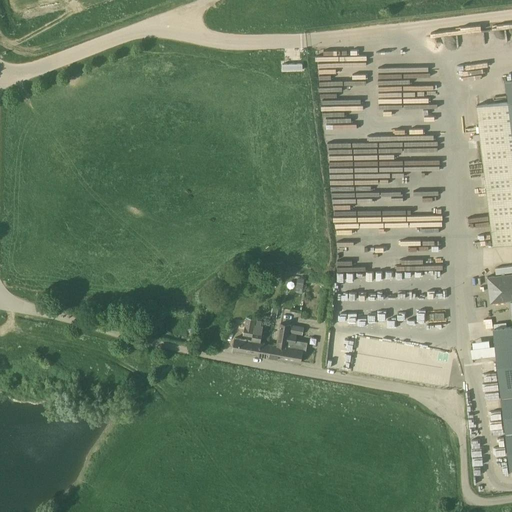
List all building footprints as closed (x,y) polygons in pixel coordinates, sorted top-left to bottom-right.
[(511,80),(506,81),(508,101),(477,105),(493,244),(511,241),(511,273),(487,276),(490,302),(510,300),(511,313),(511,326),(493,328),(506,433),(510,469),(511,468),(511,80)] [(353,92),(353,102),(367,102),(367,92),(353,92)] [(409,268),(443,268),(443,257),(409,257),(409,268)] [(430,320),(444,320),(444,312),(429,313),(430,320)] [(252,336),(255,318),(246,317),(243,335),(252,336)] [(266,356),(268,343),(260,342),(264,318),(256,317),(256,318),(255,318),(252,336),(251,340),(249,354),(266,356)] [(283,359),(289,324),(280,322),(276,342),(274,342),(273,344),(268,343),(266,356),(283,359)] [(289,324),(283,359),(301,362),(302,353),(305,354),(308,342),(296,340),(297,334),(302,335),(304,327),(292,324),(291,333),(290,333),(291,324),(289,324)] [(249,354),(251,340),(234,337),(232,351),(249,354)]
